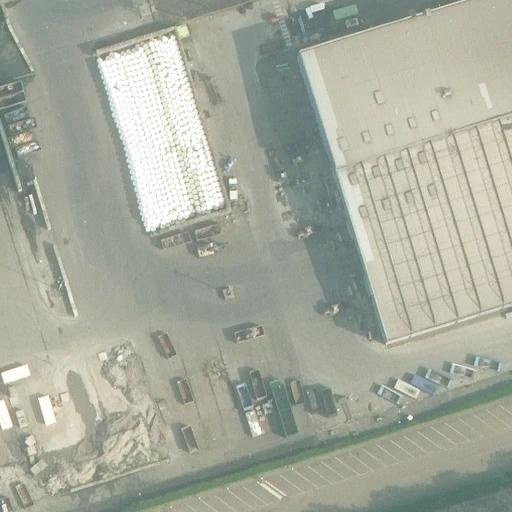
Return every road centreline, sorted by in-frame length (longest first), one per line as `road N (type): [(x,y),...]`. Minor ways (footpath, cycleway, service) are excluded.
road 1 (unknown): [(333,0),(239,27),(227,38),(226,59),(302,284)]
road 2 (unknown): [(511,342),(374,387),(352,375),(302,284)]
road 3 (unknown): [(302,284),(189,329),(155,328),(125,302)]
road 4 (unknown): [(37,16),(83,191)]
road 5 (unknown): [(302,284),(430,245)]
road 6 (unknown): [(125,302),(0,346)]
